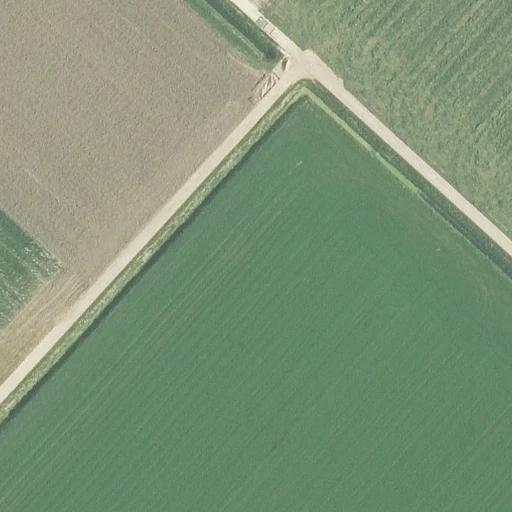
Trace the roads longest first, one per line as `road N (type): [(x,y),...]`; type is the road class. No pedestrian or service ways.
road 1 (track): [(0,401),(303,68)]
road 2 (track): [(511,256),(228,0)]
